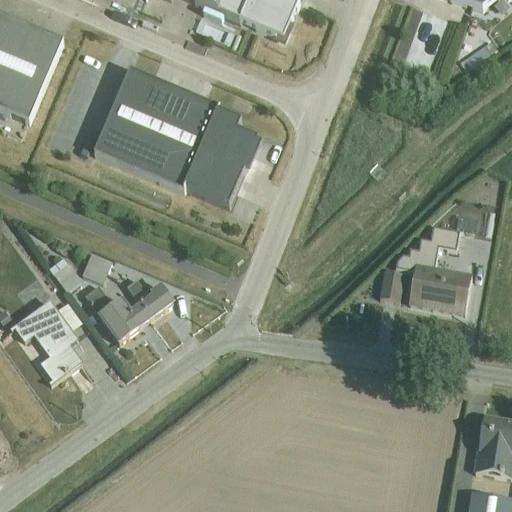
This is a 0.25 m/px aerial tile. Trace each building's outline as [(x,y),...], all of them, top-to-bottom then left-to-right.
[(177,0),(252,30),(285,44),(302,0),(177,0)] [(442,0),(482,14),(499,0),(442,0)] [(0,20),(0,115),(30,128),(64,48),(0,20)] [(78,74),(69,91),(76,95),(86,79),(78,74)] [(246,177),(258,148),(259,145),(239,137),(243,127),(220,117),(221,114),(131,76),(96,160),(185,198),(187,195),(230,214),(246,177)] [(265,108),(268,97),(244,89),(240,100),(265,108)] [(258,148),(246,177),(251,179),(263,150),(258,148)] [(398,266),(396,273),(415,277),(410,308),(466,319),(473,281),(436,275),(439,255),(457,258),(461,237),(434,232),(431,245),(421,244),(419,255),(411,254),(409,261),(404,260),(398,266)] [(88,269),(108,278),(113,266),(93,258),(88,269)] [(64,263),(50,273),(67,297),(83,285),(69,267),(68,268),(64,263)] [(108,278),(88,269),(83,280),(104,289),(108,278)] [(385,276),(381,303),(400,307),(405,279),(385,276)] [(138,308),(151,327),(174,310),(162,293),(154,298),(148,290),(144,293),(138,285),(127,293),(138,308)] [(142,333),(129,313),(123,304),(114,311),(100,291),(86,302),(120,349),(142,333)] [(51,307),(11,336),(13,338),(16,335),(26,348),(35,342),(51,364),(41,371),(53,387),(51,389),(52,391),(83,369),(71,352),(79,346),(72,337),(83,328),(69,308),(57,316),(51,307)] [(129,313),(142,333),(151,327),(138,308),(129,313)] [(511,426),(485,422),(476,478),(511,483),(511,426)] [(511,511),(511,502),(474,497),(471,511),(511,511)]
